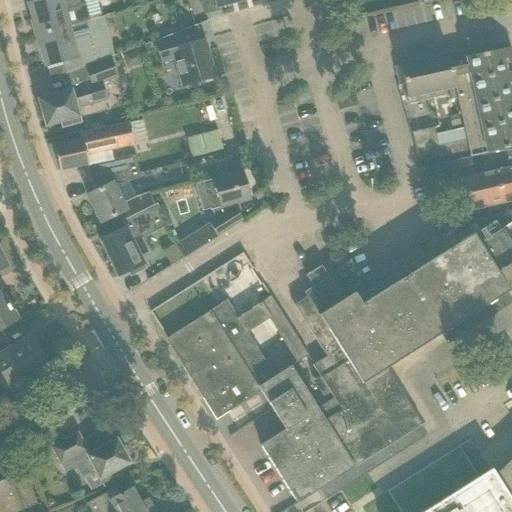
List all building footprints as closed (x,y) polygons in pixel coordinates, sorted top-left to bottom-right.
[(42,0),(27,4),(36,35),(88,21),(101,17),(96,0),(42,0)] [(64,77),(84,69),(100,63),(100,62),(88,21),(36,35),(44,66),(60,62),(64,77)] [(185,86),(186,89),(198,86),(197,82),(214,77),(204,40),(180,47),(176,33),(153,42),(157,56),(171,52),(181,87),(185,86)] [(511,104),(511,99),(507,84),(511,82),(511,56),(510,47),(498,50),(488,52),(487,46),(452,54),(457,76),(452,77),(454,87),(459,109),(465,134),(466,140),(437,146),(440,158),(468,151),(469,157),(481,155),(489,153),(511,149),(511,104)] [(444,90),(454,87),(452,77),(457,76),(452,54),(448,55),(447,54),(424,59),(424,57),(422,58),(431,98),(445,94),(444,90)] [(100,63),(84,69),(90,87),(71,93),(70,91),(37,100),(44,127),(61,122),(63,128),(79,123),(75,109),(106,101),(100,84),(117,78),(109,58),(100,62),(100,63)] [(417,101),(431,98),(422,58),(421,58),(422,59),(398,64),(399,66),(395,67),(399,86),(403,85),(406,98),(416,96),(417,101)] [(58,171),(86,165),(87,165),(85,156),(132,145),(127,122),(78,133),(80,140),(53,146),(58,171)] [(458,126),(450,133),(455,139),(463,132),(458,126)] [(193,157),(225,148),(219,127),(187,137),(193,157)] [(411,133),(414,147),(436,142),(433,128),(411,133)] [(417,163),(440,158),(437,146),(436,142),(414,147),(417,163)] [(511,149),(489,153),(500,204),(511,201),(511,149)] [(500,204),(489,153),(481,155),(485,172),(473,174),(469,157),(439,164),(420,168),(424,188),(461,179),(468,211),(500,204)] [(115,175),(115,176),(137,170),(134,155),(87,165),(86,165),(90,180),(114,172),(115,175)] [(137,170),(115,176),(118,184),(140,178),(137,170)] [(211,180),(219,208),(220,208),(222,216),(209,224),(216,236),(242,220),(234,208),(233,209),(231,205),(250,200),(242,171),(211,180)] [(86,196),(100,223),(112,217),(116,224),(153,205),(148,192),(135,197),(121,203),(111,183),(86,196)] [(120,222),(124,228),(98,241),(116,277),(127,271),(129,276),(145,268),(139,257),(148,253),(140,236),(166,224),(155,203),(153,205),(120,222)] [(292,371),(260,392),(271,409),(272,411),(277,419),(284,430),(260,445),(296,503),(353,467),(421,424),(385,368),(508,291),(496,275),(487,260),(478,244),(466,226),(455,233),(448,222),(322,250),(289,271),(338,349),(312,366),(340,410),(324,420),(292,371)] [(511,222),(479,244),(508,291),(511,297),(511,222)] [(196,250),(187,236),(173,245),(182,259),(196,250)] [(0,329),(17,319),(0,292),(0,291),(0,329)] [(259,304),(282,341),(293,334),(269,297),(259,304)] [(183,369),(190,379),(250,340),(225,301),(166,339),(184,367),(183,369)] [(293,334),(282,341),(296,362),(307,356),(293,334)] [(8,386),(44,365),(28,337),(7,350),(0,339),(0,393),(3,398),(12,392),(8,386)] [(190,379),(201,398),(245,370),(243,367),(260,355),(250,340),(190,379)] [(215,420),(260,392),(257,387),(274,377),(260,355),(243,367),(245,370),(201,398),(215,420)] [(42,435),(49,447),(61,470),(73,464),(81,479),(94,472),(101,485),(117,476),(114,471),(128,463),(115,439),(89,454),(77,432),(58,442),(51,430),(42,435)] [(511,511),(511,456),(493,475),(490,469),(478,477),(458,446),(386,492),(398,511),(511,511)] [(30,473),(25,458),(6,463),(11,478),(30,473)] [(0,496),(9,493),(0,469),(0,496)] [(100,511),(154,511),(152,507),(144,511),(131,488),(119,495),(115,488),(94,500),(100,511)]
